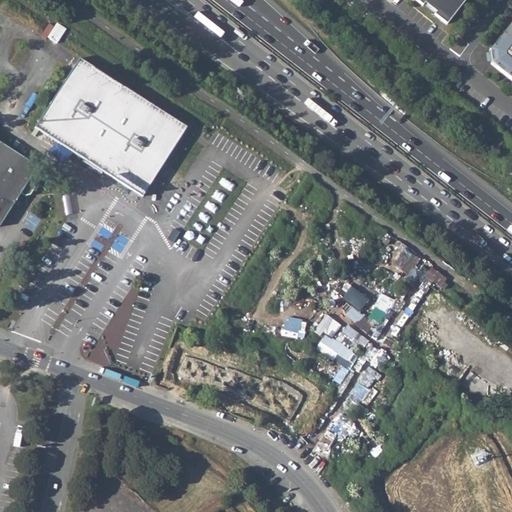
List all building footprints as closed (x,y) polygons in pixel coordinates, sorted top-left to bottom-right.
[(433,16),(445,25),(464,1),(463,0),(462,0),(413,0),(422,7),(423,5),(435,14),(433,16)] [(488,50),(490,64),(511,81),(511,24),(510,22),(488,50)] [(66,29),(56,23),(47,38),(57,44),(66,29)] [(186,127),(78,58),(33,128),(141,197),(186,127)] [(38,167),(0,142),(0,225),(20,194),(24,196),(29,195),(34,188),(33,183),(29,180),(38,167)] [(182,327),(177,326),(173,336),(178,338),(182,327)] [(266,420),(264,424),(293,434),(298,419),(264,407),(266,401),(252,396),(246,413),(266,420)]
